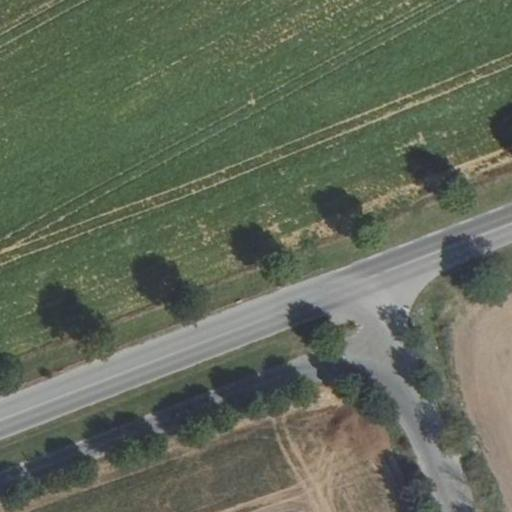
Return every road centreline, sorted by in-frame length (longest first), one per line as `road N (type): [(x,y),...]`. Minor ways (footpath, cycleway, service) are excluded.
road 1 (unclassified): [(0,482),(387,342)]
road 2 (secondary): [(0,420),(364,279)]
road 3 (unclassified): [(387,342),(457,511)]
road 4 (secondary): [(364,279),(511,223)]
